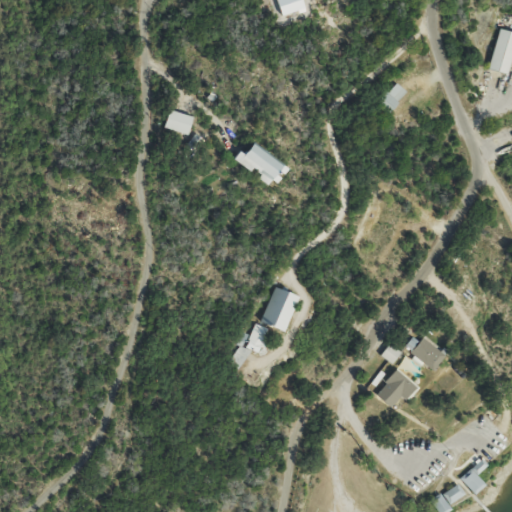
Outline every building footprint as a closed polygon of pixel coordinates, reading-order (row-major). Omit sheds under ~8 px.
[(384,115),(406,95),(397,84),(374,103),(384,115)] [(188,118),(165,110),(160,129),(182,136),(188,118)] [(244,170),(262,187),(278,169),(245,139),(227,159),(242,172),(244,170)] [(277,333),(293,298),(271,288),(255,323),(277,333)] [(263,327),(248,326),(246,350),(260,351),(263,327)] [(406,351),(426,371),(439,358),(418,338),(406,351)] [(412,389),(393,371),(371,394),(390,412),(412,389)] [(459,482),(471,495),(481,486),(469,473),(459,482)] [(429,501),(434,511),(447,511),(449,511),(445,505),(459,497),(454,487),(429,501)]
